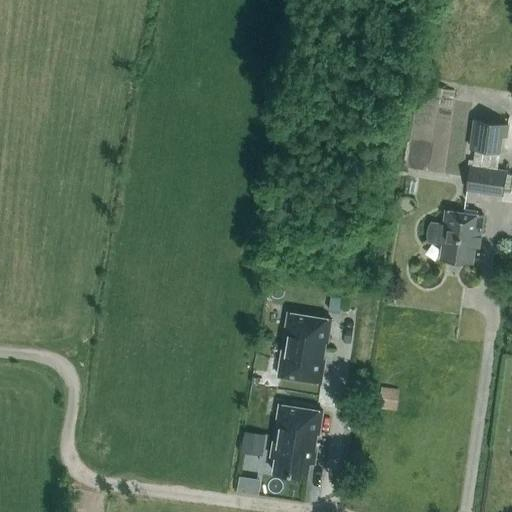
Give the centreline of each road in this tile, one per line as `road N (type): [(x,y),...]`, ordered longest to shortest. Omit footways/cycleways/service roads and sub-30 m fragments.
road 1 (unclassified): [(278,511),(88,484),(74,476),(74,391),(56,362),(0,357)]
road 2 (residential): [(321,511),(348,313)]
